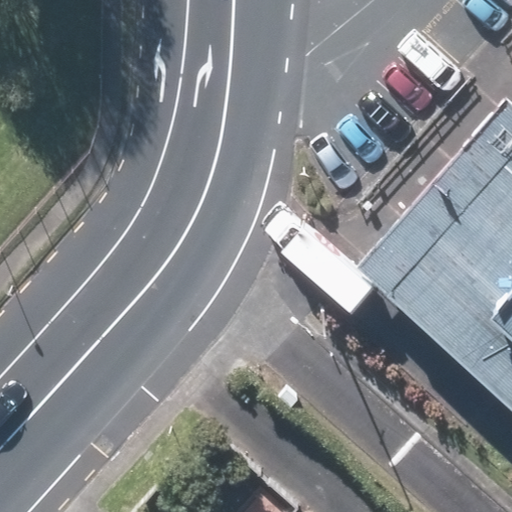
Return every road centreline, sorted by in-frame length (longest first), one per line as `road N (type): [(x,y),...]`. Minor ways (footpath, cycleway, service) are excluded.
road 1 (secondary): [(220,137),(212,178),(176,253),(0,449)]
road 2 (primary): [(220,137),(188,0)]
road 3 (secondary): [(225,0),(220,137)]
